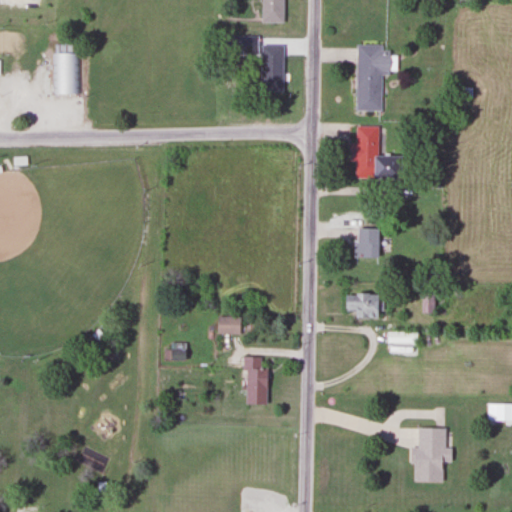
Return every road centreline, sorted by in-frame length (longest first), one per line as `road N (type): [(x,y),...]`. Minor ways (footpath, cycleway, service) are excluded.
road 1 (residential): [(303,511),(308,0)]
road 2 (residential): [(310,133),(0,136)]
